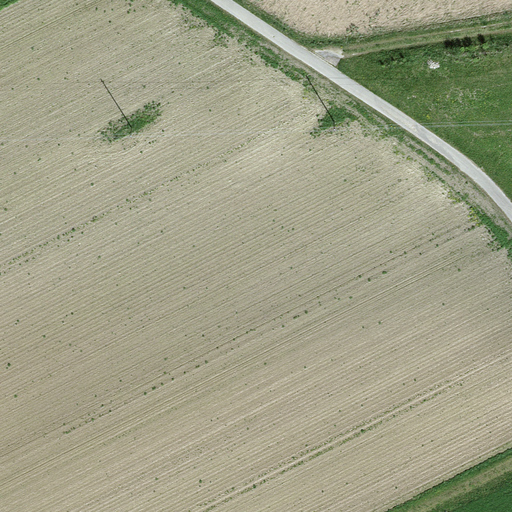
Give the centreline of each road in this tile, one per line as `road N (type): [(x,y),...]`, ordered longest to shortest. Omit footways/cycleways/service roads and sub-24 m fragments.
road 1 (track): [(223,0),(449,154),(511,214)]
road 2 (track): [(307,57),(511,23)]
